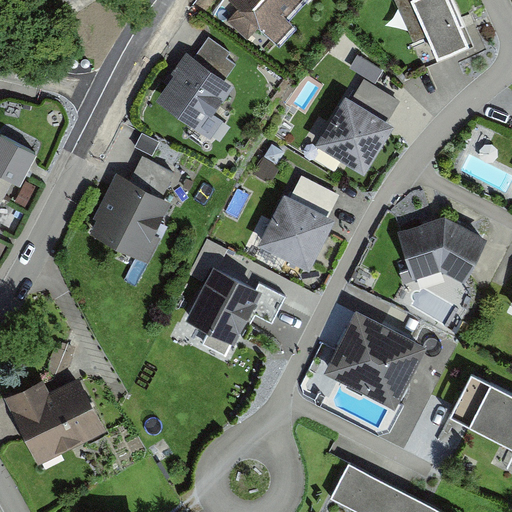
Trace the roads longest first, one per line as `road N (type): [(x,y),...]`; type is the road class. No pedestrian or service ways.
road 1 (residential): [(245,480),(382,197),(458,109),(511,63)]
road 2 (tertiary): [(0,314),(113,104)]
road 3 (tertiary): [(113,104),(175,0)]
